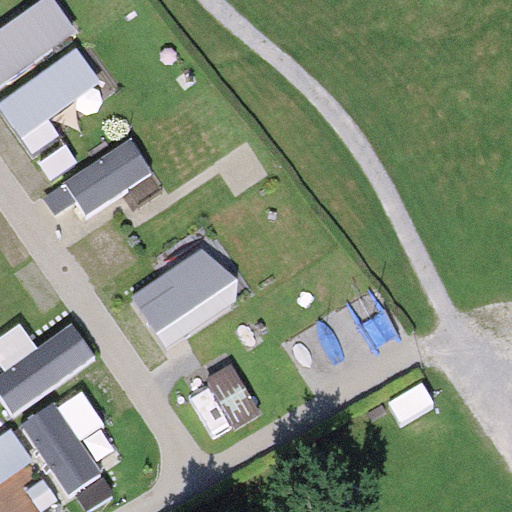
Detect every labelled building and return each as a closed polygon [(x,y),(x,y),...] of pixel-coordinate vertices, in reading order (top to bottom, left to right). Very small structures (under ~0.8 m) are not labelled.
[(0,94),(89,31),(66,0),(46,0),(0,32),(0,94)] [(38,146),(114,86),(81,45),(6,105),(38,146)] [(68,181),(90,217),(161,175),(140,139),(68,181)] [(221,243),(139,293),(172,348),(255,299),(221,243)] [(80,321),(43,347),(29,327),(0,346),(0,370),(28,411),(105,357),(80,321)] [(26,429),(78,495),(110,470),(58,403),(26,429)] [(0,487),(40,458),(17,428),(0,440),(0,487)]
